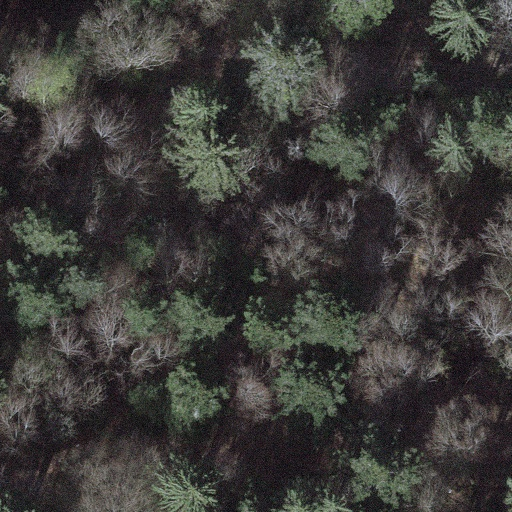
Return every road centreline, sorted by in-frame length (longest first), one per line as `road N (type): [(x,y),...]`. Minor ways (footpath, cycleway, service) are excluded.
road 1 (track): [(0,502),(511,445)]
road 2 (track): [(511,79),(0,38)]
